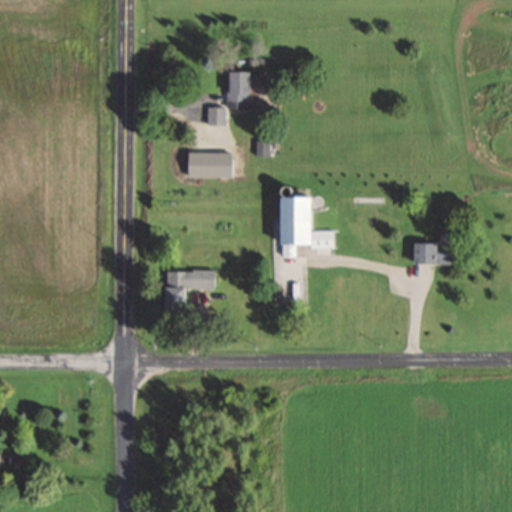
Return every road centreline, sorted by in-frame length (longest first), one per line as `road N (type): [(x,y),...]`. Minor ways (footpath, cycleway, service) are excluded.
road 1 (residential): [(0,362),(511,359)]
road 2 (residential): [(127,0),(128,511)]
